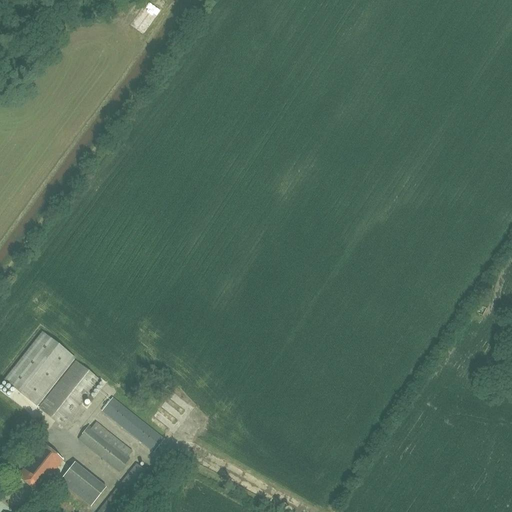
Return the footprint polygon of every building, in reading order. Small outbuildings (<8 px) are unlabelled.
[(121,47),(129,53),(136,44),(129,38),(121,47)] [(484,316),(487,310),(480,306),(477,313),(484,316)] [(3,381),(36,407),(73,359),(41,333),(3,381)] [(75,363),(39,409),(63,427),(99,381),(75,363)] [(185,409),(189,405),(177,394),(173,398),(185,409)] [(164,439),(144,423),(112,398),(101,412),(154,453),(164,439)] [(89,411),(92,403),(86,400),(82,408),(89,411)] [(156,417),(172,428),(178,419),(162,408),(156,417)] [(129,459),(128,458),(133,452),(96,423),(91,429),(89,427),(79,441),(119,472),(129,459)] [(17,477),(36,493),(40,496),(49,484),(46,482),(62,461),(43,445),(17,477)] [(108,487),(74,463),(60,483),(93,507),(108,487)] [(136,465),(98,511),(125,511),(153,479),(136,465)]
